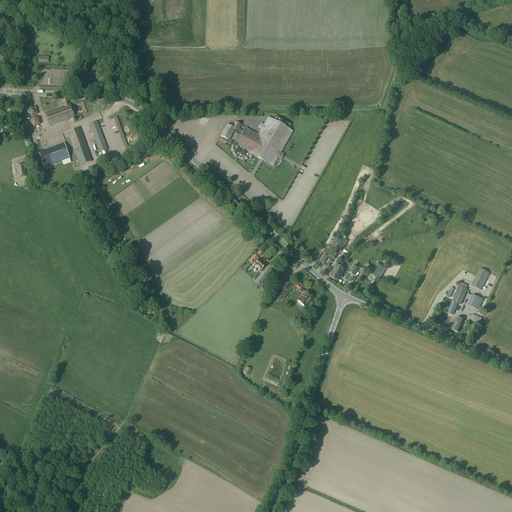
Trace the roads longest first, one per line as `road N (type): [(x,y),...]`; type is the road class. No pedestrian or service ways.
road 1 (tertiary): [(343,297),(134,105),(0,90)]
road 2 (tertiary): [(267,511),(343,297)]
road 3 (tertiary): [(343,297),(511,368)]
